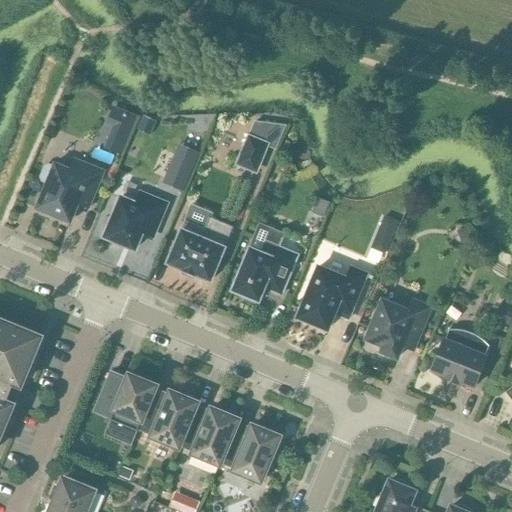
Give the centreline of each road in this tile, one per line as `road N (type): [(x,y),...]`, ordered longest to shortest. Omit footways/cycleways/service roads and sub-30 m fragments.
road 1 (unclassified): [(356,403),(103,298)]
road 2 (residential): [(16,511),(103,298)]
road 3 (unclassified): [(511,468),(356,403)]
